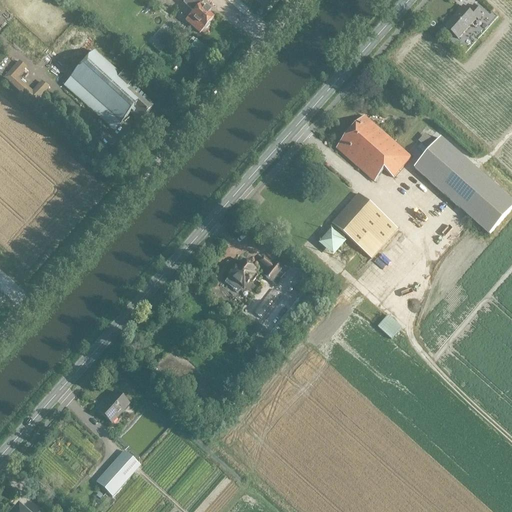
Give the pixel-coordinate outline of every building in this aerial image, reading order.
[(199,34),(213,19),(209,14),(210,12),(206,8),(205,9),(201,6),(203,3),(199,0),(186,0),(183,4),(192,12),(184,21),(199,34)] [(445,27),(449,31),(446,35),(451,39),(454,35),(458,39),(476,19),(479,22),(485,15),(474,6),(469,11),(464,6),(445,27)] [(140,122),(153,107),(94,53),(64,87),(114,132),(130,114),(140,122)] [(2,75),(33,103),(49,85),(41,78),(32,88),(17,74),(26,64),(18,58),(2,75)] [(393,178),(410,159),(364,118),(337,149),(374,183),(384,171),(393,178)] [(511,200),(442,139),(437,144),(426,134),(419,142),(430,152),(415,169),(490,234),(511,208),(511,200)] [(371,259),(397,230),(359,195),(333,224),(371,259)] [(334,257),(347,242),(332,230),(320,244),(334,257)] [(245,261),(239,268),(238,266),(230,275),(231,276),(225,282),(238,293),(243,287),(244,288),(249,282),(252,285),(260,275),(245,261)] [(265,276),(278,287),(282,282),(281,280),(287,274),(276,264),(265,276)] [(308,287),(313,281),(305,274),(300,281),(308,287)] [(314,311),(322,302),(305,287),(297,296),(314,311)] [(264,362),(309,309),(299,300),(254,352),(264,362)] [(402,328),(388,316),(379,327),(392,340),(402,328)] [(256,344),(267,332),(259,324),(248,337),(256,344)] [(112,423),(128,404),(115,392),(98,411),(112,423)] [(125,452),(97,483),(113,497),(140,466),(125,452)]
